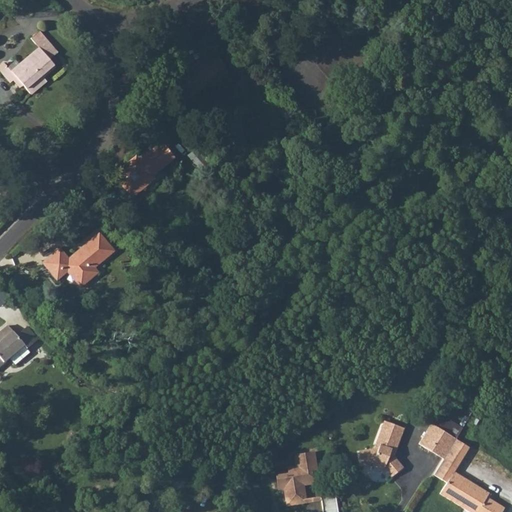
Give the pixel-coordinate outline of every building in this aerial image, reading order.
[(17,83),(20,80),(23,77),(29,84),(35,90),(50,75),(57,69),(62,65),(56,59),(64,53),(45,31),(37,38),(45,46),(17,71),(12,66),(6,72),(17,83)] [(183,69),(174,76),(185,89),(187,91),(191,88),(196,95),(211,83),(210,81),(229,65),(216,51),(210,56),(206,58),(198,66),(197,67),(188,75),(183,69)] [(50,75),(35,90),(38,94),(39,93),(54,79),(50,75)] [(23,77),(20,80),(26,87),(29,84),(23,77)] [(187,91),(185,89),(182,91),(192,102),(198,97),(196,95),(191,88),(187,91)] [(131,163),(122,172),(139,194),(160,176),(160,174),(182,156),(168,139),(145,159),(142,155),(131,163)] [(63,277),(73,269),(75,267),(89,282),(100,273),(95,267),(99,264),(119,246),(105,229),(89,243),(73,256),(64,247),(60,250),(48,260),(56,269),(63,277)] [(99,264),(95,267),(100,273),(105,270),(99,264)] [(0,286),(0,307),(11,298),(1,286),(0,286)] [(24,333),(16,324),(3,335),(7,339),(0,345),(0,370),(1,371),(21,354),(20,353),(31,344),(34,347),(46,337),(35,324),(24,333)] [(20,353),(21,354),(25,358),(35,349),(34,347),(31,344),(20,353)] [(447,414),(441,424),(460,436),(467,425),(447,414)] [(388,419),(380,441),(384,443),(382,449),(363,449),(366,464),(377,462),(378,466),(385,468),(388,467),(396,475),(407,465),(397,453),(394,452),(396,447),(400,449),(408,426),(388,419)] [(423,441),(448,456),(460,436),(441,424),(436,421),(423,441)] [(490,495),(493,491),(458,469),(473,444),(460,436),(448,456),(438,472),(451,480),(444,491),(477,511),(504,511),(508,506),(490,495)] [(323,484),(318,451),(299,454),(301,465),(292,467),(293,473),(281,475),(283,488),(289,487),(290,497),(299,495),(300,503),(310,501),(307,484),(312,484),(313,486),(323,484)] [(343,511),(340,490),(325,493),(328,511),(343,511)] [(299,495),(290,497),(291,504),(300,503),(299,495)]
